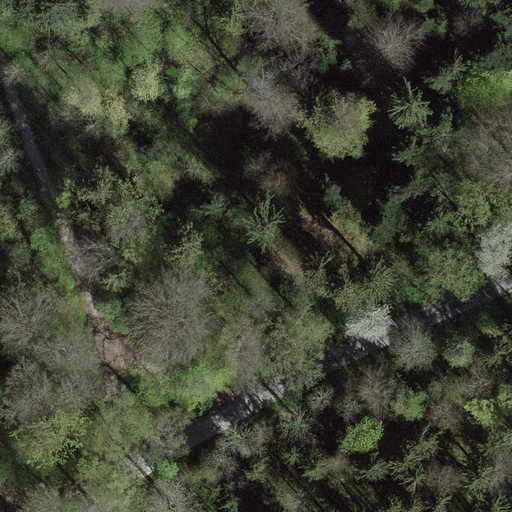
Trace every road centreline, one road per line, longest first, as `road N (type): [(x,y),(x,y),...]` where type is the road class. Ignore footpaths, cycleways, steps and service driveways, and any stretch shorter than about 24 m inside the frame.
road 1 (unclassified): [(511,275),(244,405),(60,511)]
road 2 (track): [(0,66),(108,346),(117,478)]
road 3 (track): [(108,346),(244,405)]
